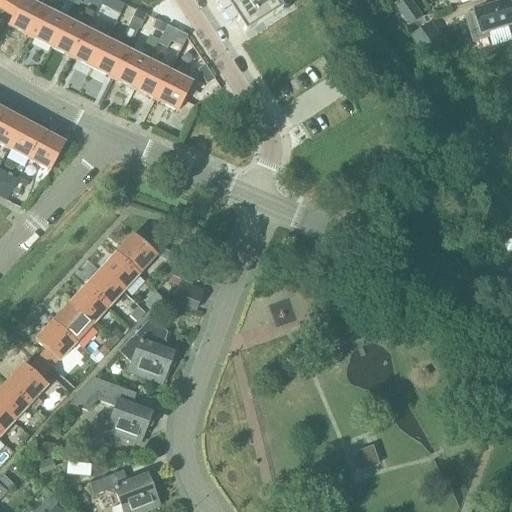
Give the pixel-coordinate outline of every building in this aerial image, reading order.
[(28,37),(42,8),(25,0),(19,0),(19,2),(15,0),(5,0),(0,9),(11,17),(7,26),(28,37)] [(124,5),(113,0),(100,0),(98,5),(119,16),(124,5)] [(222,0),(244,34),(253,28),(262,23),(280,11),(277,6),(273,0),(222,0)] [(409,25),(422,16),(411,0),(398,9),(409,25)] [(497,35),(495,30),(511,25),(511,1),(511,0),(510,0),(463,14),(472,43),(497,35)] [(50,48),(63,19),(42,8),(28,37),(50,48)] [(137,11),(129,27),(138,31),(146,15),(137,11)] [(63,19),(50,48),(71,58),(85,30),(63,19)] [(153,48),(165,25),(154,20),(143,43),(153,48)] [(165,25),(153,48),(164,53),(176,30),(165,25)] [(441,46),(428,26),(411,37),(425,57),(441,46)] [(85,30),(71,58),(92,69),(106,40),(85,30)] [(106,40),(92,69),(113,79),(127,51),(106,40)] [(127,51),(113,79),(134,90),(148,61),(127,51)] [(148,61),(134,90),(155,100),(169,72),(148,61)] [(197,69),(206,82),(212,77),(203,65),(197,69)] [(169,72),(155,100),(176,110),(190,83),(169,72)] [(2,111),(0,114),(0,145),(7,150),(22,122),(2,111)] [(22,122),(7,150),(28,161),(43,133),(22,122)] [(43,133),(28,161),(48,172),(63,144),(43,133)] [(511,153),(511,133),(502,141),(511,153)] [(0,197),(4,200),(15,179),(0,171),(0,197)] [(115,252),(138,273),(155,255),(132,234),(115,252)] [(503,247),(509,254),(511,251),(511,243),(510,241),(503,247)] [(138,273),(115,252),(99,269),(122,291),(138,273)] [(179,267),(194,274),(198,266),(183,258),(179,267)] [(122,291),(99,269),(83,287),(106,308),(122,291)] [(192,310),(200,291),(180,282),(166,298),(192,310)] [(106,308),(83,287),(67,304),(90,325),(106,308)] [(146,304),(154,312),(166,299),(158,291),(146,304)] [(90,325),(67,304),(51,322),(74,343),(90,325)] [(160,384),(172,352),(160,348),(166,332),(150,319),(132,339),(131,338),(118,352),(131,363),(127,373),(160,384)] [(74,343),(51,322),(35,339),(46,350),(37,360),(47,370),(57,360),(58,361),(74,343)] [(69,393),(46,371),(47,370),(37,360),(27,370),(23,366),(7,383),(29,404),(45,386),(61,401),(69,393)] [(135,394),(93,379),(70,405),(87,412),(97,401),(114,407),(105,432),(138,444),(150,413),(130,406),(135,394)] [(0,391),(0,408),(13,421),(29,404),(7,383),(0,391)] [(0,435),(13,421),(0,408),(0,435)] [(353,455),(359,472),(376,465),(370,448),(353,455)] [(93,494),(111,487),(121,511),(143,511),(158,507),(145,475),(126,482),(122,471),(89,484),(93,494)] [(63,511),(66,509),(55,502),(48,511),(63,511)]
